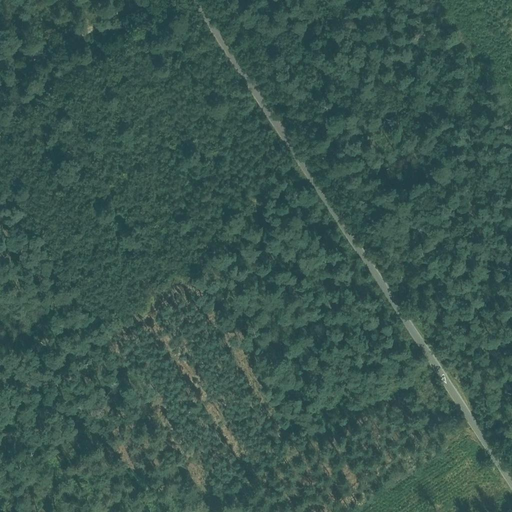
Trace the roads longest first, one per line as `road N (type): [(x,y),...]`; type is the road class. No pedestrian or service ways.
road 1 (unclassified): [(511,482),(194,0)]
road 2 (unknown): [(0,83),(145,0)]
